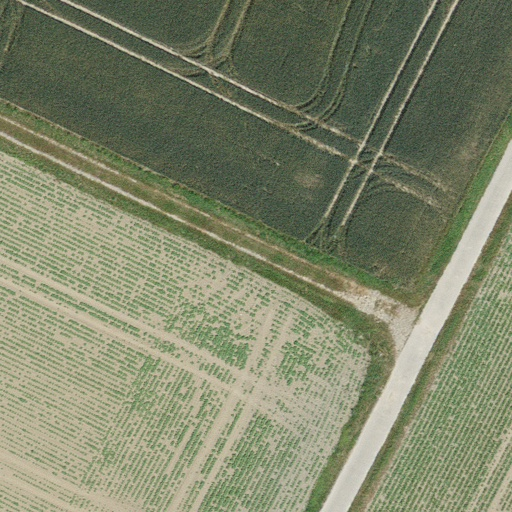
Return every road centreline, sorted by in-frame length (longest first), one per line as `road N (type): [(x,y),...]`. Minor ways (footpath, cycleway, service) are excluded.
road 1 (track): [(0,132),(430,345)]
road 2 (track): [(430,345),(341,511)]
road 3 (track): [(511,186),(430,345)]
